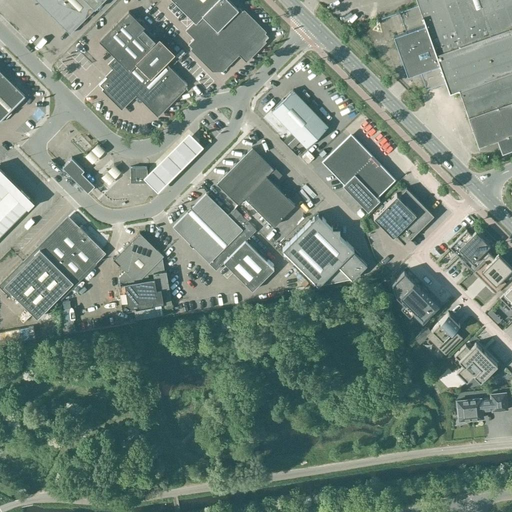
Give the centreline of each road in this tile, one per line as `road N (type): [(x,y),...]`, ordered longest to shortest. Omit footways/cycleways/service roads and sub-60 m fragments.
road 1 (unclassified): [(511,443),(126,501),(42,498),(0,509)]
road 2 (unclassified): [(237,102),(231,133),(159,202),(125,215),(90,207),(31,147),(71,107)]
road 3 (unclassified): [(479,190),(312,29)]
road 4 (unclassified): [(71,107),(113,148),(134,153),(199,105),(237,102)]
road 5 (unclassified): [(237,102),(353,217)]
